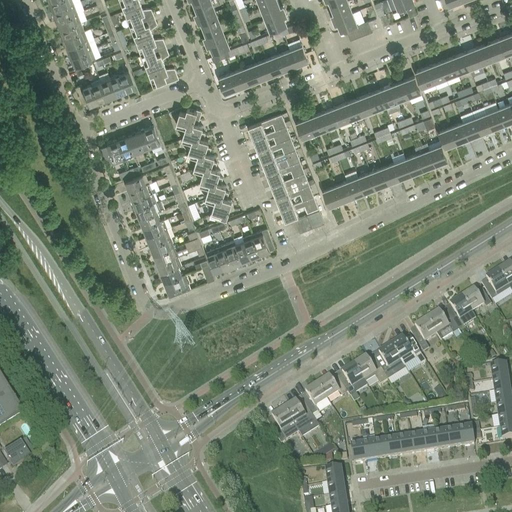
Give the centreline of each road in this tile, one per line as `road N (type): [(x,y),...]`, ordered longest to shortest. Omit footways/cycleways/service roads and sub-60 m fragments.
road 1 (residential): [(153,304),(285,261),(511,152)]
road 2 (secondary): [(260,381),(511,224)]
road 3 (secondary): [(158,443),(36,240),(0,199)]
road 4 (secondary): [(0,288),(112,470)]
road 5 (residential): [(153,304),(78,130)]
road 6 (residential): [(359,488),(511,468)]
road 7 (residential): [(78,130),(26,0)]
road 8 (residential): [(78,130),(209,82)]
road 9 (residential): [(218,108),(337,61)]
road 10 (residential): [(337,61),(450,20)]
road 11 (secondary): [(164,453),(260,381)]
